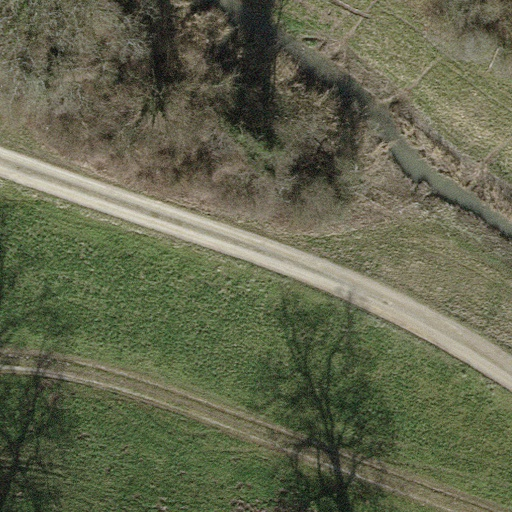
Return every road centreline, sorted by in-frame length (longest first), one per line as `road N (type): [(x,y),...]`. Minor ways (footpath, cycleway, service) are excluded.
road 1 (track): [(511,376),(446,331),(0,159)]
road 2 (track): [(0,366),(91,376),(458,511)]
